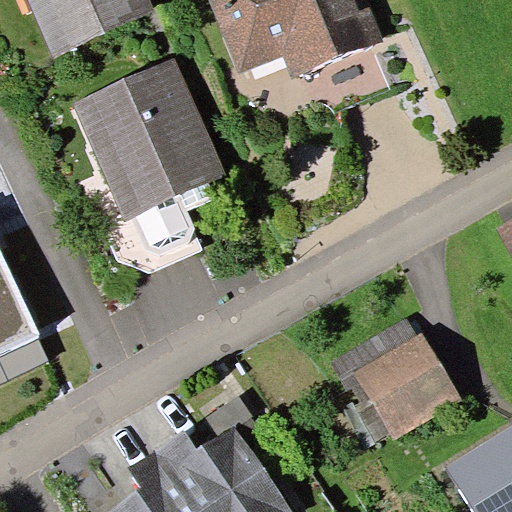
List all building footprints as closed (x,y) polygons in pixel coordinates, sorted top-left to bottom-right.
[(160,24),(149,0),(19,0),(51,72),(160,24)] [(392,36),(375,0),(205,0),(250,99),(392,36)] [(179,67),(71,113),(125,238),(233,192),(179,67)] [(511,220),(496,229),(511,256),(511,220)] [(0,352),(38,334),(0,254),(0,352)] [(468,411),(417,325),(339,371),(390,457),(468,411)] [(239,395),(198,423),(211,441),(234,425),(244,439),(261,427),(239,395)] [(184,432),(157,450),(199,511),(293,511),(244,439),(234,425),(211,441),(197,450),(184,432)] [(511,511),(511,437),(443,478),(462,511),(511,511)] [(199,511),(157,450),(130,469),(143,489),(108,511),(199,511)]
